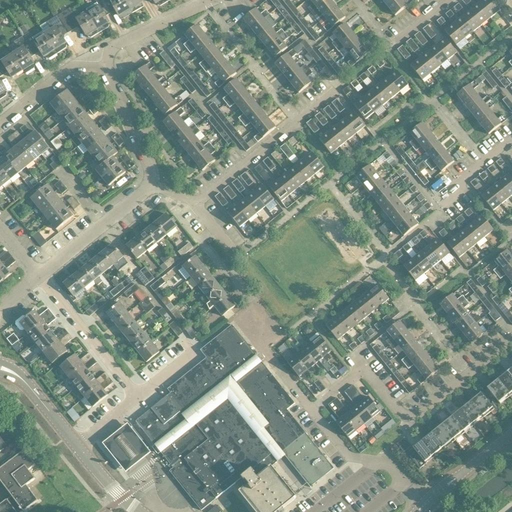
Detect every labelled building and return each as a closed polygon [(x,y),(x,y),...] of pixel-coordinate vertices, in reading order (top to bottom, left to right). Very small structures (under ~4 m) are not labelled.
[(95,0),(97,3),(86,9),(88,13),(99,32),(108,27),(109,24),(108,23),(109,22),(105,16),(110,13),(102,0),(95,0)] [(102,0),(110,13),(115,10),(121,20),(132,13),(124,0),(102,0)] [(124,0),(132,13),(143,6),(139,0),(124,0)] [(281,5),(276,0),(269,0),(277,8),(281,5)] [(296,9),(289,0),(287,0),(284,2),(292,12),(296,9)] [(310,0),(313,4),(308,8),(311,12),(326,0),(310,0)] [(330,0),(326,0),(311,12),(315,17),(320,12),(325,18),(337,8),(330,0)] [(394,0),(387,6),(395,16),(407,6),(402,0),(394,0)] [(490,0),(482,0),(479,3),(490,18),(499,11),(490,0)] [(459,3),(454,7),(458,12),(462,8),(459,3)] [(490,18),(479,3),(470,10),(482,24),(490,18)] [(281,5),(277,8),(284,18),(288,14),(281,5)] [(70,8),(56,17),(66,34),(80,25),(86,35),(87,35),(88,37),(91,37),(99,32),(88,13),(77,19),(70,8)] [(337,8),(325,18),(329,23),(323,27),(327,32),(345,17),(337,8)] [(260,14),(256,9),(243,19),(251,29),(269,14),(266,10),(260,14)] [(304,18),(296,9),(292,12),(300,22),(304,18)] [(454,15),(450,10),(445,14),(449,19),(454,15)] [(482,24),(470,10),(462,17),(473,31),(482,24)] [(269,14),(251,29),(259,38),(271,28),(267,23),(273,18),(269,14)] [(288,14),(284,18),(292,27),(296,24),(288,14)] [(66,34),(56,17),(46,23),(51,30),(45,34),(57,53),(66,48),(66,45),(65,43),(66,43),(62,36),(66,34)] [(442,17),(437,21),(440,26),(445,22),(442,17)] [(473,31),(462,17),(453,24),(465,38),(473,31)] [(312,28),(304,18),(300,22),(307,31),(312,28)] [(335,48),(353,33),(345,23),(333,33),(337,39),(332,43),(335,48)] [(302,31),(296,24),(292,27),(298,34),(302,31)] [(465,38),(453,24),(445,31),(456,45),(465,38)] [(197,25),(184,35),(189,40),(184,45),(187,49),(205,34),(197,25)] [(428,25),(423,29),(431,39),(436,35),(428,25)] [(276,34),(271,28),(259,38),(267,48),(285,33),(281,29),(276,34)] [(320,38),(312,28),(307,31),(315,41),(320,38)] [(285,33),(267,48),(275,58),(287,48),(283,42),(292,35),(289,30),(285,33)] [(29,33),(23,36),(33,50),(38,47),(44,57),(45,57),(46,58),(48,59),(57,53),(45,34),(43,31),(32,37),(29,33)] [(427,42),(419,32),(414,36),(422,46),(427,42)] [(361,42),(353,33),(335,48),(339,52),(344,47),(349,53),(361,42)] [(213,44),(205,34),(187,49),(190,53),(196,49),(200,54),(213,44)] [(19,50),(13,55),(23,71),(25,74),(34,68),(34,66),(33,64),(34,63),(28,54),(33,50),(23,36),(14,42),(19,50)] [(457,53),(445,38),(436,45),(448,59),(457,53)] [(411,39),(406,43),(414,52),(419,49),(411,39)] [(308,53),(312,50),(304,40),(300,43),(308,53)] [(361,42),(349,53),(353,58),(347,63),(351,67),(369,53),(361,42)] [(213,44),(200,54),(205,60),(199,64),(203,68),(221,54),(213,44)] [(448,59),(436,45),(428,52),(439,66),(448,59)] [(402,46),(397,50),(405,59),(410,55),(402,46)] [(324,57),(328,54),(323,47),(319,50),(324,57)] [(175,58),(179,55),(174,48),(170,52),(175,58)] [(283,74),(295,63),(291,58),(296,54),(293,49),(275,64),(283,74)] [(320,59),(312,50),(308,53),(316,63),(320,59)] [(164,51),(160,54),(168,64),(172,61),(164,51)] [(439,66),(428,52),(419,59),(431,73),(439,66)] [(4,54),(0,56),(0,69),(3,75),(8,72),(12,77),(23,71),(13,55),(7,58),(4,54)] [(228,64),(221,54),(203,68),(206,72),(211,68),(216,74),(228,64)] [(328,54),(324,57),(332,66),(336,63),(328,54)] [(187,65),(179,55),(175,58),(183,68),(187,65)] [(119,67),(128,62),(125,56),(116,61),(119,67)] [(326,66),(320,59),(316,63),(322,70),(326,66)] [(381,59),(376,63),(380,68),(385,64),(381,59)] [(431,73),(419,59),(411,66),(422,80),(431,73)] [(145,66),(133,76),(141,86),(153,76),(149,71),(154,66),(151,62),(145,66)] [(194,72),(199,69),(195,63),(190,67),(194,72)] [(300,69),(295,63),(283,74),(291,83),(309,69),(305,64),(300,69)] [(336,63),(332,66),(340,76),(344,73),(336,63)] [(228,64),(216,74),(220,79),(215,83),(218,88),(236,73),(228,64)] [(187,65),(183,68),(191,78),(195,74),(187,65)] [(376,71),(372,66),(367,70),(371,75),(376,71)] [(497,78),(501,75),(496,68),(492,72),(497,78)] [(312,73),(309,69),(291,83),(299,93),(311,83),(307,77),(312,73)] [(328,69),(324,73),(329,78),(333,75),(328,69)] [(408,85),(397,71),(388,78),(399,92),(408,85)] [(470,84),(457,95),(463,102),(476,91),(474,89),(478,85),(485,79),(488,82),(492,79),(486,71),(481,75),(482,75),(475,81),(470,84)] [(368,78),(364,73),(359,77),(363,82),(368,78)] [(203,84),(195,74),(191,78),(199,88),(203,84)] [(501,75),(497,78),(505,88),(509,85),(501,75)] [(158,81),(153,76),(141,86),(149,96),(167,81),(164,76),(158,81)] [(399,92),(388,78),(379,84),(391,99),(399,92)] [(226,103),(244,89),(236,79),(224,89),(228,95),(223,99),(226,103)] [(497,85),(492,79),(488,82),(493,89),(497,85)] [(196,90),(188,80),(184,84),(192,94),(196,90)] [(356,80),(351,84),(354,88),(359,84),(356,80)] [(171,85),(167,81),(149,96),(157,106),(169,95),(165,90),(171,85)] [(79,86),(75,82),(70,86),(77,95),(83,91),(79,86)] [(211,94),(203,84),(199,88),(207,97),(211,94)] [(391,99),(379,84),(371,91),(382,106),(391,99)] [(351,91),(347,87),(342,91),(346,95),(351,91)] [(252,98),(244,89),(226,103),(230,107),(235,103),(239,108),(252,98)] [(57,112),(74,98),(67,90),(50,104),(57,112)] [(83,91),(77,95),(81,100),(87,95),(83,91)] [(169,95),(157,106),(165,115),(177,105),(189,95),(186,91),(173,101),(169,95)] [(382,106),(371,91),(363,98),(374,112),(382,106)] [(481,98),(476,91),(463,102),(468,108),(481,98)] [(483,100),(481,98),(468,108),(473,115),(491,100),(488,95),(483,100)] [(508,107),(511,104),(506,97),(502,100),(508,107)] [(74,98),(57,112),(63,120),(80,106),(74,98)] [(252,98),(239,108),(244,114),(238,118),(242,123),(260,108),(252,98)] [(374,112),(363,98),(354,105),(365,119),(374,112)] [(196,112),(200,108),(192,99),(188,102),(196,112)] [(337,99),(332,103),(340,113),(345,109),(337,99)] [(491,100),(473,115),(478,121),(491,110),(489,108),(495,104),(491,100)] [(95,106),(92,102),(86,106),(90,111),(95,106)] [(214,113),(219,109),(213,102),(209,106),(214,113)] [(86,114),(80,106),(63,120),(69,127),(86,114)] [(95,106),(90,111),(93,115),(99,111),(95,106)] [(328,106),(323,110),(331,120),(336,116),(328,106)] [(171,132),(183,122),(179,117),(184,112),(181,108),(163,122),(171,132)] [(200,108),(196,112),(202,119),(206,115),(200,108)] [(260,108),(242,123),(245,127),(251,122),(255,128),(268,118),(260,108)] [(219,109),(214,113),(222,122),(227,119),(219,109)] [(496,116),(491,110),(478,121),(483,127),(496,116)] [(354,112),(345,119),(356,133),(365,126),(354,112)] [(328,122),(320,113),(315,117),(323,126),(328,122)] [(86,114),(69,127),(76,135),(93,122),(86,114)] [(215,128),(219,125),(211,115),(207,119),(215,128)] [(498,119),(496,116),(483,127),(489,134),(502,124),(502,123),(506,120),(503,115),(498,119)] [(108,122),(104,117),(99,122),(102,126),(108,122)] [(268,118),(255,128),(259,133),(254,138),(258,142),(276,128),(268,118)] [(227,119),(222,122),(230,132),(234,129),(227,119)] [(345,119),(336,126),(348,140),(356,133),(345,119)] [(311,120),(306,123),(314,133),(319,129),(311,120)] [(99,129),(93,122),(76,135),(82,143),(99,129)] [(112,126),(108,122),(102,126),(106,131),(112,126)] [(188,127),(183,122),(171,132),(179,142),(197,127),(193,123),(188,127)] [(422,122),(410,133),(414,138),(409,143),(413,147),(430,132),(422,122)] [(29,131),(25,125),(20,129),(24,134),(29,131)] [(227,135),(219,125),(215,128),(223,138),(227,135)] [(336,126),(328,132),(340,147),(348,140),(336,126)] [(197,127),(179,142),(187,151),(199,141),(195,136),(200,131),(197,127)] [(99,129),(82,143),(88,151),(105,137),(99,129)] [(242,138),(234,129),(230,132),(238,142),(242,138)] [(17,131),(13,134),(17,140),(21,137),(17,131)] [(36,131),(28,138),(41,155),(49,148),(36,131)] [(340,147),(328,132),(319,140),(331,154),(340,147)] [(430,132),(413,147),(416,151),(421,147),(426,152),(438,142),(430,132)] [(121,137),(117,133),(111,137),(115,142),(121,137)] [(17,140),(13,134),(8,138),(12,144),(17,140)] [(227,135),(223,138),(228,145),(232,142),(227,135)] [(111,145),(105,137),(88,151),(94,159),(111,145)] [(121,137),(115,142),(119,147),(124,142),(121,137)] [(293,137),(288,141),(292,146),(297,142),(293,137)] [(41,155),(28,138),(20,144),(34,161),(41,155)] [(250,148),(242,138),(238,142),(246,151),(250,148)] [(61,147),(54,139),(51,142),(57,150),(61,147)] [(203,147),(199,141),(187,151),(194,161),(212,147),(209,142),(203,147)] [(438,142),(426,152),(430,158),(425,162),(428,166),(446,152),(438,142)] [(20,144),(12,150),(26,167),(34,161),(20,144)] [(285,144),(280,148),(290,161),(294,158),(292,156),(294,155),(285,144)] [(118,153),(111,145),(94,159),(100,166),(101,166),(113,156),(113,157),(118,153)] [(395,149),(401,156),(405,153),(399,146),(395,149)] [(216,151),(212,147),(194,161),(202,171),(215,161),(210,155),(216,151)] [(12,150),(4,156),(18,173),(26,167),(12,150)] [(280,155),(276,151),(271,155),(275,159),(280,155)] [(387,151),(382,155),(386,160),(391,156),(387,151)] [(128,157),(125,152),(119,157),(123,161),(128,157)] [(446,152),(428,166),(431,170),(437,166),(441,172),(454,162),(446,152)] [(101,166),(100,166),(96,170),(102,178),(119,164),(113,157),(118,153),(113,157),(113,156),(101,166)] [(312,153),(303,160),(315,174),(324,167),(312,153)] [(18,173),(4,156),(0,159),(0,166),(10,179),(18,173)] [(407,156),(403,159),(409,166),(413,162),(407,156)] [(135,165),(128,157),(123,161),(129,169),(135,165)] [(268,158),(263,161),(270,171),(275,167),(268,158)] [(504,163),(501,158),(496,162),(499,167),(504,163)] [(315,174),(303,160),(295,167),(306,181),(315,174)] [(398,165),(394,160),(389,164),(393,169),(398,165)] [(125,172),(119,164),(102,178),(109,186),(125,172)] [(263,169),(259,165),(254,168),(258,173),(263,169)] [(370,165),(356,176),(363,185),(377,174),(370,165)] [(411,169),(416,176),(421,172),(415,165),(411,169)] [(492,165),(487,169),(491,174),(496,170),(492,165)] [(0,166),(0,182),(2,186),(10,179),(0,166)] [(306,181),(295,167),(287,173),(298,188),(306,181)] [(404,173),(401,168),(396,172),(400,177),(404,173)] [(253,182),(245,172),(240,176),(248,186),(253,182)] [(484,172),(479,176),(483,180),(487,176),(484,172)] [(298,188),(287,173),(278,180),(290,194),(298,188)] [(377,174),(363,185),(370,193),(384,182),(377,174)] [(423,175),(419,178),(424,185),(429,182),(423,175)] [(511,181),(507,176),(499,182),(510,197),(511,195),(511,181)] [(411,182),(407,177),(403,180),(407,185),(411,182)] [(237,179),(232,183),(240,193),(245,189),(237,179)] [(479,183),(475,179),(470,183),(474,187),(479,183)] [(278,180),(269,187),(281,202),(290,194),(278,180)] [(63,185),(60,181),(54,185),(58,190),(63,185)] [(391,190),(384,182),(370,193),(376,202),(391,190)] [(499,182),(490,189),(501,204),(510,197),(499,182)] [(37,206),(54,193),(48,185),(31,198),(37,206)] [(63,185),(58,190),(62,194),(67,190),(63,185)] [(274,200),(262,185),(253,192),(265,207),(274,200)] [(418,190),(414,185),(409,189),(413,194),(418,190)] [(228,186),(223,190),(231,200),(236,196),(228,186)] [(490,189),(481,196),(493,211),(501,204),(490,189)] [(397,199),(391,190),(376,202),(383,210),(397,199)] [(265,207),(253,192),(245,199),(256,214),(265,207)] [(54,193),(37,206),(44,214),(60,201),(54,193)] [(228,203),(220,193),(215,197),(223,207),(228,203)] [(425,198),(421,194),(416,197),(420,202),(425,198)] [(76,201),(72,196),(67,201),(70,205),(76,201)] [(245,199),(237,206),(248,220),(256,214),(245,199)] [(397,199),(383,210),(390,219),(404,207),(397,199)] [(60,201),(44,214),(50,222),(67,208),(60,201)] [(76,201),(70,205),(74,210),(80,205),(76,201)] [(428,202),(423,206),(419,209),(423,214),(432,207),(428,202)] [(248,220),(237,206),(228,213),(239,227),(248,220)] [(411,216),(404,207),(390,219),(397,227),(411,216)] [(73,216),(67,208),(50,222),(56,230),(73,216)] [(469,208),(464,212),(468,217),(473,213),(469,208)] [(156,222),(166,235),(176,227),(166,214),(156,222)] [(464,220),(461,215),(456,219),(460,224),(464,220)] [(411,216),(397,227),(404,236),(418,225),(411,216)] [(493,230),(482,216),(473,223),(484,237),(493,230)] [(156,222),(146,230),(157,243),(166,235),(156,222)] [(456,227),(452,222),(447,226),(451,231),(456,227)] [(484,237),(473,223),(465,230),(476,244),(484,237)] [(157,243),(146,230),(137,237),(147,251),(157,243)] [(424,230),(419,234),(423,238),(428,235),(424,230)] [(465,230),(456,236),(468,251),(476,244),(465,230)] [(468,251),(456,236),(447,243),(459,258),(468,251)] [(147,251),(137,237),(127,246),(137,259),(147,251)] [(420,241),(416,237),(411,241),(415,245),(420,241)] [(438,239),(429,246),(441,260),(450,253),(438,239)] [(182,257),(193,247),(189,243),(179,251),(178,252),(182,257)] [(411,248),(407,243),(402,247),(406,252),(411,248)] [(123,257),(112,244),(102,252),(113,265),(123,257)] [(429,246),(421,253),(432,267),(441,260),(429,246)] [(399,250),(394,254),(398,259),(402,255),(399,250)] [(511,256),(507,250),(494,260),(499,266),(493,270),(497,275),(511,262),(511,256)] [(0,257),(0,265),(11,256),(8,251),(0,257)] [(102,252),(93,260),(103,273),(113,265),(102,252)] [(421,253),(412,259),(424,274),(432,267),(421,253)] [(175,254),(169,259),(173,263),(179,259),(175,254)] [(16,261),(11,256),(0,265),(0,282),(10,274),(6,269),(16,261)] [(190,277),(203,266),(196,257),(183,267),(190,277)] [(173,263),(169,259),(160,266),(163,271),(173,263)] [(424,274),(412,259),(404,266),(415,281),(424,274)] [(103,273),(93,260),(83,268),(93,281),(97,285),(102,281),(98,277),(103,273)] [(511,262),(497,275),(500,279),(506,275),(510,280),(511,278),(511,262)] [(203,266),(190,277),(198,287),(211,276),(203,266)] [(140,271),(149,283),(154,279),(145,267),(140,271)] [(83,268),(73,275),(84,288),(93,281),(83,268)] [(149,283),(140,271),(136,275),(145,286),(149,283)] [(84,288),(73,275),(63,284),(67,288),(64,291),(73,302),(76,299),(74,297),(84,288)] [(219,286),(211,276),(198,287),(204,293),(200,298),(201,300),(202,300),(219,286)] [(482,287),(486,283),(480,276),(476,280),(482,287)] [(150,287),(154,291),(165,282),(161,277),(150,287)] [(479,289),(471,280),(467,283),(474,293),(479,289)] [(121,283),(115,288),(119,292),(125,288),(121,283)] [(491,283),(487,287),(493,294),(497,290),(491,283)] [(124,293),(128,298),(139,288),(136,284),(124,293)] [(389,299),(377,284),(368,292),(380,306),(389,299)] [(219,286),(202,300),(207,304),(209,310),(214,306),(227,296),(219,286)] [(119,292),(115,288),(110,292),(113,297),(119,292)] [(486,299),(479,289),(474,293),(482,303),(486,299)] [(368,292),(360,298),(371,313),(380,306),(368,292)] [(452,294),(440,304),(448,314),(466,300),(462,296),(457,300),(452,294)] [(227,296),(214,306),(222,316),(235,306),(227,296)] [(497,306),(502,303),(496,296),(492,299),(497,306)] [(97,302),(101,307),(107,302),(103,297),(97,302)] [(143,310),(147,307),(151,303),(147,297),(142,301),(142,302),(139,304),(143,310)] [(169,310),(174,307),(170,303),(171,303),(166,297),(161,301),(166,306),(169,310)] [(360,298),(352,305),(363,319),(371,313),(360,298)] [(486,299),(482,303),(490,312),(494,309),(486,299)] [(469,304),(466,300),(448,314),(455,324),(468,314),(464,308),(469,304)] [(101,307),(97,302),(86,311),(90,316),(101,307)] [(115,323),(128,313),(120,303),(107,313),(115,323)] [(502,303),(497,306),(506,316),(510,313),(502,303)] [(363,319),(352,305),(343,312),(355,326),(363,319)] [(162,317),(167,313),(162,308),(157,311),(162,317)] [(400,313),(396,308),(391,312),(395,316),(400,313)] [(35,311),(27,317),(26,316),(23,316),(16,321),(15,325),(20,330),(23,330),(24,329),(28,333),(52,314),(48,309),(39,316),(35,311)] [(490,312),(481,319),(463,334),(471,343),(489,329),(485,324),(491,318),(494,322),(501,317),(494,309),(490,312)] [(177,320),(182,316),(177,310),(172,314),(177,320)] [(355,326),(343,312),(335,319),(346,333),(355,326)] [(128,313),(115,323),(123,333),(136,323),(128,313)] [(172,319),(167,313),(162,317),(167,323),(172,319)] [(52,314),(28,333),(36,344),(51,331),(47,326),(56,318),(52,314)] [(468,314),(455,324),(463,334),(481,319),(478,315),(472,319),(468,314)] [(386,323),(391,319),(387,315),(383,319),(386,323)] [(186,322),(182,316),(177,320),(182,326),(186,322)] [(335,319),(326,326),(337,340),(346,333),(335,319)] [(178,337),(183,333),(174,321),(169,325),(178,337)] [(399,321),(387,331),(381,335),(389,345),(407,331),(399,321)] [(378,330),(383,326),(379,322),(374,325),(378,330)] [(143,332),(136,323),(123,333),(130,343),(143,332)] [(232,325),(216,337),(235,361),(251,349),(232,325)] [(370,337),(374,333),(371,328),(366,332),(370,337)] [(55,336),(51,331),(36,344),(44,353),(68,333),(64,329),(55,336)] [(12,346),(16,343),(5,330),(2,333),(12,346)] [(193,330),(188,334),(193,340),(197,336),(193,330)] [(407,331),(389,345),(393,350),(398,345),(402,351),(415,340),(407,331)] [(143,332),(130,343),(138,352),(151,342),(143,332)] [(68,333),(44,353),(52,364),(67,351),(63,346),(72,338),(68,333)] [(332,351),(317,333),(309,339),(312,343),(327,362),(331,358),(328,354),(332,351)] [(361,344),(366,340),(362,335),(357,339),(361,344)] [(235,361),(216,337),(200,350),(206,358),(219,374),(235,361)] [(415,340),(402,351),(407,356),(401,360),(405,365),(423,350),(415,340)] [(151,342),(138,352),(146,362),(159,352),(151,342)] [(353,350),(358,346),(354,342),(349,346),(353,350)] [(312,343),(304,349),(315,364),(319,361),(323,366),(327,362),(312,343)] [(376,344),(372,348),(378,355),(382,351),(376,344)] [(315,364),(304,349),(295,356),(311,375),(315,371),(312,367),(315,364)] [(423,350),(405,365),(408,369),(414,365),(418,370),(431,360),(423,350)] [(93,357),(89,353),(80,360),(75,355),(60,367),(68,377),(93,357)] [(384,354),(380,357),(385,364),(390,361),(384,354)] [(295,356),(287,362),(299,377),(303,374),(307,378),(311,375),(295,356)] [(93,357),(68,377),(76,387),(91,375),(87,370),(97,362),(93,357)] [(219,374),(206,358),(187,374),(200,390),(219,374)] [(431,360),(418,370),(422,375),(417,380),(421,384),(439,370),(431,360)] [(388,367),(393,374),(397,371),(392,364),(388,367)] [(333,375),(338,371),(334,366),(330,370),(333,375)] [(342,376),(338,371),(333,375),(337,379),(342,376)] [(253,401),(277,381),(269,372),(245,391),(253,401)] [(511,378),(507,372),(497,380),(509,394),(511,391),(511,378)] [(91,375),(76,387),(84,397),(109,377),(105,373),(96,380),(91,375)] [(395,377),(401,384),(405,380),(400,373),(395,377)] [(200,390),(187,374),(167,389),(183,409),(200,396),(196,392),(200,390)] [(109,377),(84,397),(93,407),(108,395),(104,390),(113,382),(109,377)] [(317,388),(322,384),(318,379),(314,383),(317,388)] [(509,394),(497,380),(487,388),(499,402),(509,394)] [(283,389),(277,381),(253,401),(260,408),(283,389)] [(408,383),(403,387),(409,394),(413,390),(408,383)] [(326,389),(322,384),(317,388),(321,392),(326,389)] [(365,400),(353,385),(348,388),(372,418),(380,411),(369,397),(365,400)] [(372,418),(348,388),(344,392),(356,407),(352,410),(364,424),(372,418)] [(283,389),(260,408),(266,416),(290,397),(283,389)] [(481,393),(471,401),(483,415),(493,407),(481,393)] [(167,396),(154,406),(151,409),(170,432),(186,420),(167,396)] [(295,403),(290,397),(266,416),(277,430),(293,417),(287,410),(295,403)] [(227,398),(188,430),(201,446),(193,452),(224,492),(236,483),(252,469),(272,453),(227,398)] [(337,398),(332,401),(356,431),(364,424),(352,410),(349,413),(337,398)] [(332,401),(328,405),(340,420),(336,423),(348,437),(356,431),(332,401)] [(483,415),(471,401),(461,409),(473,423),(483,415)] [(170,432),(151,409),(135,421),(155,445),(170,432)] [(461,409),(452,417),(463,431),(473,423),(461,409)] [(293,417),(277,430),(269,436),(282,452),(306,433),(293,417)] [(452,417),(442,424),(454,439),(463,431),(452,417)] [(442,424),(432,432),(444,447),(454,439),(442,424)] [(128,425),(103,444),(126,473),(150,454),(128,425)] [(432,432),(423,440),(434,454),(444,447),(432,432)] [(306,433),(282,452),(285,456),(285,455),(310,487),(334,468),(314,443),(306,433)] [(413,448),(416,452),(410,457),(417,465),(423,460),(425,462),(434,454),(423,440),(413,448)] [(0,511),(22,511),(38,500),(26,485),(35,479),(29,470),(35,465),(24,450),(18,455),(16,453),(2,463),(4,465),(0,468),(0,480),(11,496),(7,499),(6,499),(0,503),(0,511)] [(193,452),(173,468),(169,471),(182,486),(201,511),(224,492),(193,452)] [(252,469),(236,483),(242,490),(241,491),(257,511),(278,511),(294,499),(295,498),(270,467),(257,477),(254,473),(255,473),(252,469)] [(224,499),(216,506),(207,511),(219,511),(221,511),(229,505),(224,499)]
